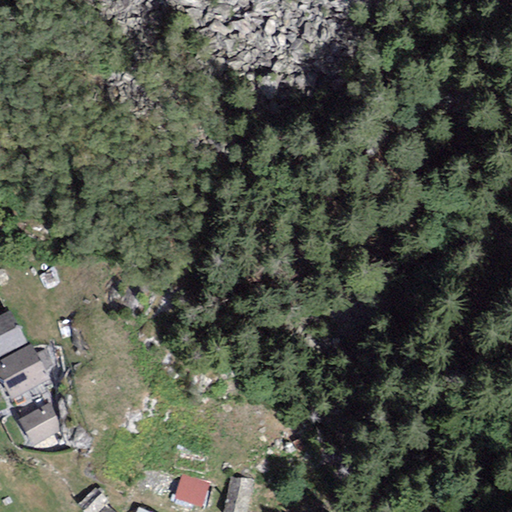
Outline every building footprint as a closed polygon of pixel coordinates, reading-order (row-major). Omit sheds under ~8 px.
[(0,317),(0,361),(37,338),(18,307),(0,317)] [(0,375),(0,390),(13,408),(55,377),(36,350),(0,375)] [(47,403),(15,427),(33,451),(65,428),(47,403)] [(184,477),(176,501),(206,510),(213,486),(184,477)] [(233,479),(227,511),(255,511),(260,484),(233,479)]
